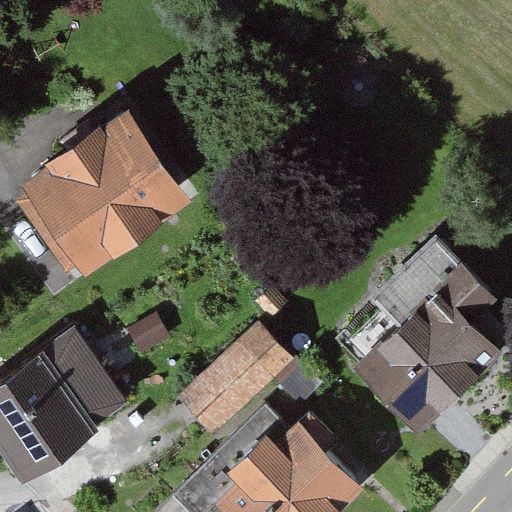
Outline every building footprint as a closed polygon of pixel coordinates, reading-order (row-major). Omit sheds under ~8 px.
[(185,196),(123,104),(39,160),(48,173),(19,192),(72,271),(185,196)] [(357,367),(421,431),(502,350),(469,317),(495,290),(436,232),(372,297),(399,324),(357,367)] [(260,315),(179,391),(196,408),(214,427),(294,352),(260,315)] [(130,401),(76,328),(0,384),(0,450),(23,481),(130,401)] [(212,494),(230,511),(325,511),(363,474),(299,410),(289,420),(267,398),(192,474),(212,494)]
